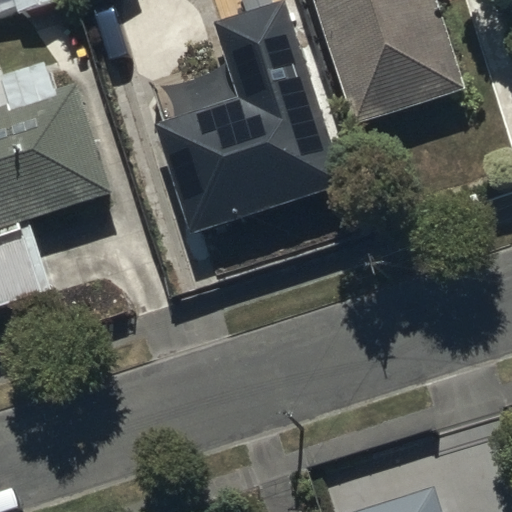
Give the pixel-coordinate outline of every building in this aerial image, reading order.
[(74,3),(73,0),(0,0),(0,20),(22,12),(25,20),(74,3)] [(320,0),(362,130),(472,94),(441,0),(320,0)] [(237,74),(176,94),(185,121),(163,129),(200,241),(356,189),(294,1),(221,26),(237,74)] [(0,312),(62,291),(40,227),(123,198),(84,86),(63,94),(53,67),(8,83),(5,74),(0,76),(0,312)] [(448,511),(442,493),(385,511),(448,511)]
